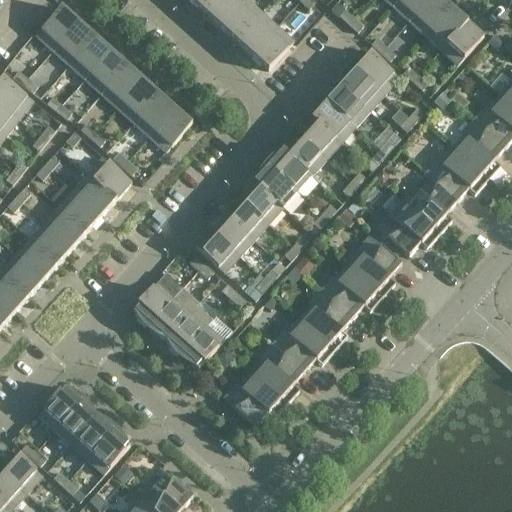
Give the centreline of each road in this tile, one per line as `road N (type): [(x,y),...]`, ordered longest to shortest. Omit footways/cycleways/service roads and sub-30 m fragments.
road 1 (residential): [(79,340),(260,129),(252,94),(146,0)]
road 2 (tertiary): [(272,509),(467,301)]
road 3 (residential): [(272,509),(79,340)]
